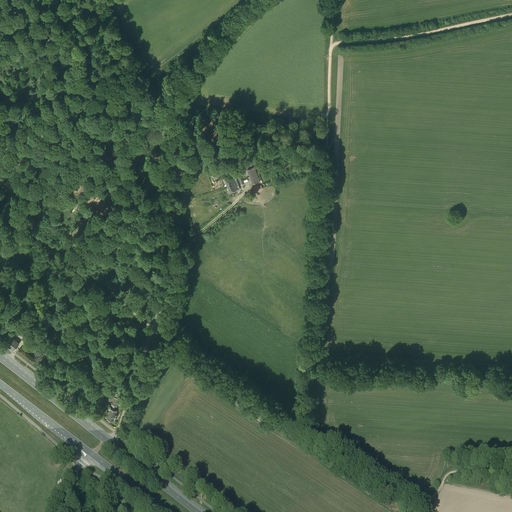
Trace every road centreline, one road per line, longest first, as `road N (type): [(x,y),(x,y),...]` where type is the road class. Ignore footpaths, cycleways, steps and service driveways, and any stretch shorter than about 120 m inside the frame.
road 1 (track): [(511,479),(452,471),(426,505),(411,509),(148,325),(81,264)]
road 2 (unclassified): [(105,440),(117,430),(177,254),(162,163),(164,112),(193,65),(261,0)]
road 3 (track): [(326,119),(262,134),(161,181),(122,100),(54,29)]
road 4 (track): [(311,365),(326,119)]
road 5 (track): [(0,44),(60,90),(153,225)]
road 6 (track): [(311,365),(511,378)]
road 7 (track): [(511,15),(330,45)]
road 8 (primary): [(105,440),(0,357)]
road 9 (track): [(36,0),(54,29),(0,107)]
road 10 (track): [(249,188),(177,249),(153,225)]
